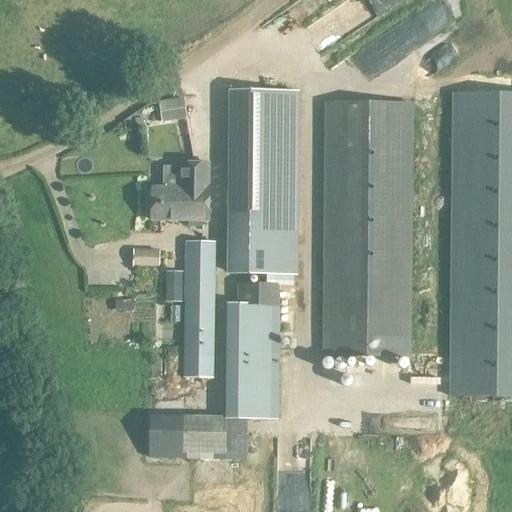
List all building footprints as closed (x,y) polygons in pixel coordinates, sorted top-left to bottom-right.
[(396,59),(459,23),(445,0),(353,0),(369,25),(375,22),(396,59)] [(266,276),(296,276),(296,247),(295,247),(296,94),(229,92),(227,276),(266,276)] [(511,93),(454,93),(450,396),(511,396),(511,93)] [(171,111),(172,121),(186,119),(183,98),(157,102),(159,113),(171,111)] [(413,105),(325,104),(323,356),(411,356),(413,105)] [(192,150),(174,153),(175,164),(194,161),(192,150)] [(152,189),(152,222),(208,222),(209,189),(208,189),(208,168),(179,168),(179,189),(152,189)] [(185,243),(182,380),(213,380),(216,244),(185,243)] [(133,252),(133,267),(157,268),(158,253),(133,252)] [(181,303),(182,273),(166,273),(165,302),(181,303)] [(296,288),(296,276),(266,276),(266,285),(242,285),(241,305),(227,305),(225,416),(183,415),(182,460),(238,460),(238,421),(278,421),(280,308),(280,288),(296,288)] [(134,301),(121,301),(122,312),(134,312),(134,301)]
